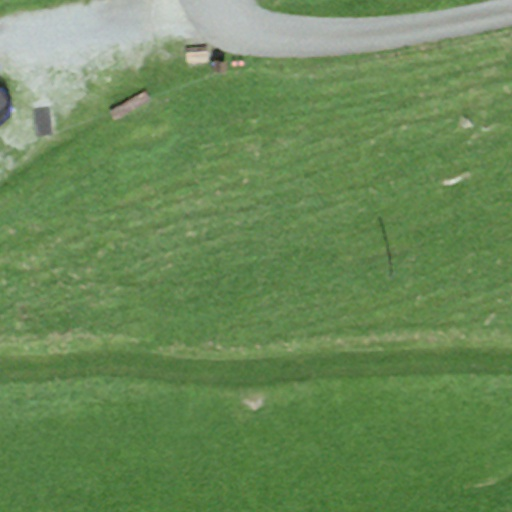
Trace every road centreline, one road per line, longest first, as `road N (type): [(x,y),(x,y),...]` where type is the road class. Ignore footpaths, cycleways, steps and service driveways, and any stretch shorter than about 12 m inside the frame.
road 1 (track): [(511,358),(239,369),(0,366)]
road 2 (unclassified): [(221,0),(238,24),(301,39),(511,10)]
